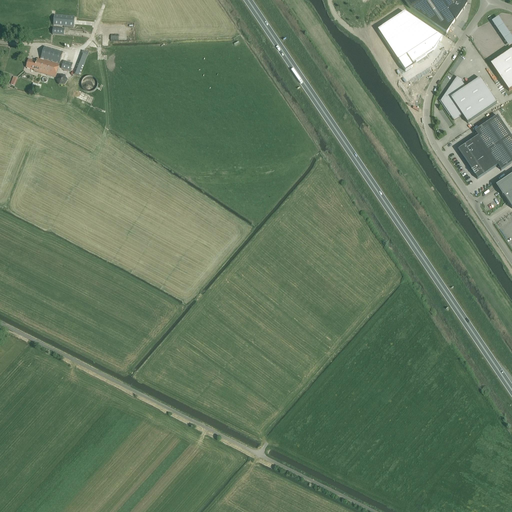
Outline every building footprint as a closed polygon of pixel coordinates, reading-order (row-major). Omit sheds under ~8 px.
[(386,0),(379,0),(374,4),(384,18),(395,12),(386,0)] [(403,0),(410,9),(446,33),(455,21),(456,21),(456,20),(463,10),(465,7),(464,7),(467,4),(464,0),(403,0)] [(434,50),(442,38),(405,12),(378,31),(406,72),(415,66),(413,65),(434,50)] [(74,17),(54,15),(53,25),(73,27),(74,17)] [(509,47),(511,44),(511,37),(498,17),(492,22),(509,47)] [(37,59),(36,62),(29,60),(26,68),(34,70),(34,71),(55,78),(59,65),(43,60),(44,59),(59,64),(63,52),(44,47),(40,59),(37,59)] [(511,49),(490,64),(509,91),(511,89),(511,49)] [(79,76),(88,53),(83,51),(74,74),(79,76)] [(64,61),(61,69),(70,71),(72,64),(64,61)] [(64,85),(67,81),(65,76),(59,75),(57,80),(59,85),(64,85)] [(97,88),(97,85),(97,83),(96,81),(95,79),(93,77),(90,76),(88,77),(86,77),(84,78),(83,80),(82,82),(81,84),(81,87),(82,89),(84,91),(86,92),(88,93),(91,92),(94,91),(95,90),(97,88)] [(462,82),(456,78),(440,101),(453,121),(462,115),(467,123),(497,103),(480,78),(466,88),(462,82)] [(478,136),(458,150),(469,166),(478,179),(498,166),(501,171),(511,163),(511,137),(497,116),(475,131),(478,136)] [(511,175),(511,176),(511,178),(498,188),(511,208),(511,175)]
